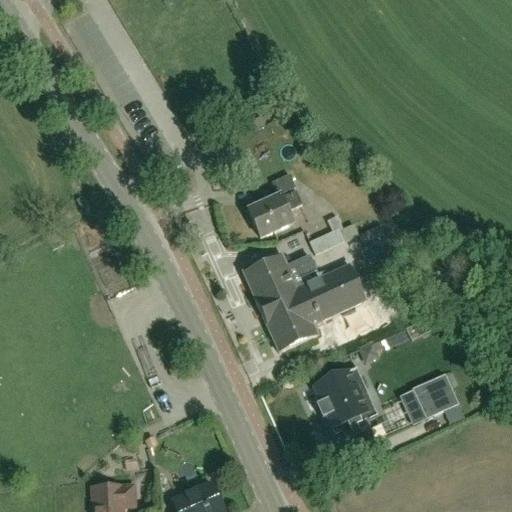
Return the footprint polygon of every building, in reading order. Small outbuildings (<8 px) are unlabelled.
[(113,94),(139,125),(156,112),(111,58),(106,62),(124,84),(113,94)] [(144,138),(162,128),(156,117),(138,128),(144,138)] [(302,208),(296,194),(281,200),(280,198),(247,213),(260,241),(293,226),(287,215),(302,208)] [(359,238),(357,238),(361,247),(385,237),(381,228),(359,238)] [(332,235),(309,245),(315,258),(344,244),(338,232),(332,235)] [(286,269),(281,258),(243,275),(254,301),(267,330),(279,356),(317,339),(312,327),(365,303),(350,268),(319,282),(309,259),(286,269)] [(351,373),(313,390),(320,405),(315,407),(321,421),(326,419),(334,438),(342,434),(351,455),(373,445),(364,425),(377,419),(367,397),(363,399),(351,373)] [(412,394),(398,400),(406,415),(411,427),(412,429),(443,415),(458,408),(444,377),(411,392),(412,394)] [(222,511),(223,511),(225,511),(219,498),(217,499),(211,486),(173,503),(176,511),(222,511)] [(92,511),(121,511),(122,510),(135,509),(134,488),(92,490),(92,511)]
